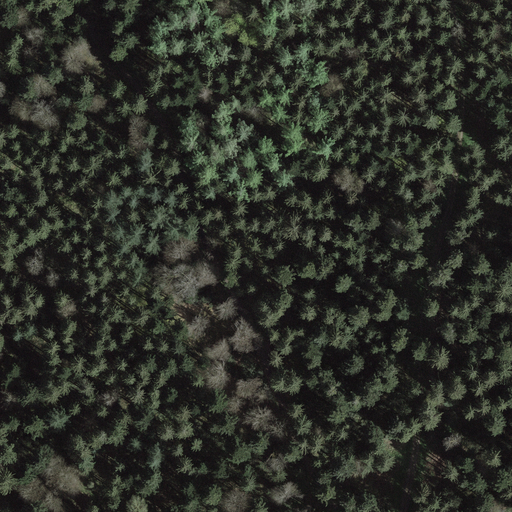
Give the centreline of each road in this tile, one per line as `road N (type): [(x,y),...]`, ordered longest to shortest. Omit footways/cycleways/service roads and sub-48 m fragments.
road 1 (track): [(76,0),(173,146),(224,282),(339,511)]
road 2 (track): [(454,0),(461,113),(419,333),(420,430),(403,511)]
